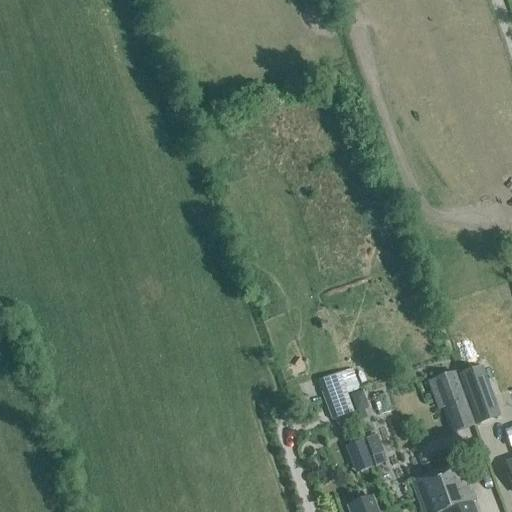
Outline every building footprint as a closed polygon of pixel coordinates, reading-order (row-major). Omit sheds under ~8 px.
[(354,414),(347,396),(360,391),(353,371),(317,384),(320,391),(322,394),(321,394),(331,422),(354,414)] [(483,371),(460,379),(477,426),(500,418),(483,371)] [(456,374),(430,384),(439,411),(443,410),(451,435),(474,427),(456,374)] [(362,394),(351,397),(356,414),(367,410),(362,394)] [(366,441),(372,459),(383,455),(376,437),(366,441)] [(373,470),(363,443),(346,449),(356,476),(373,470)] [(472,511),(470,504),(474,503),(459,464),(412,482),(423,511),(472,511)] [(376,511),(372,500),(348,509),(348,511),(376,511)]
